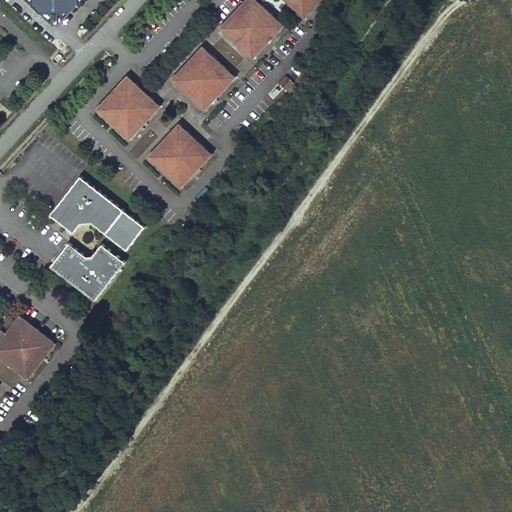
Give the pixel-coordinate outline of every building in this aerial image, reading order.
[(27,0),(42,12),(55,11),(60,11),(72,11),(82,0),(27,0)] [(241,0),(218,25),(252,56),(284,22),(260,0),(288,0),(306,14),(319,0),(241,0)] [(55,11),(42,12),(56,23),(55,11)] [(60,23),(72,11),(60,11),(60,23)] [(203,47),(171,80),(204,112),(236,78),(203,47)] [(127,76),(96,109),(130,140),(161,107),(127,76)] [(285,77),(277,85),(285,93),(294,85),(285,77)] [(277,89),(271,96),(274,99),(280,93),(277,89)] [(178,123),(147,157),(181,189),(212,155),(178,123)] [(81,175),(50,215),(74,234),(82,224),(87,224),(92,223),(127,251),(145,227),(81,175)] [(70,244),(52,267),(96,302),(126,263),(102,244),(94,255),(90,256),(85,256),(70,244)] [(21,316),(0,342),(0,358),(28,381),(57,344),(21,316)]
